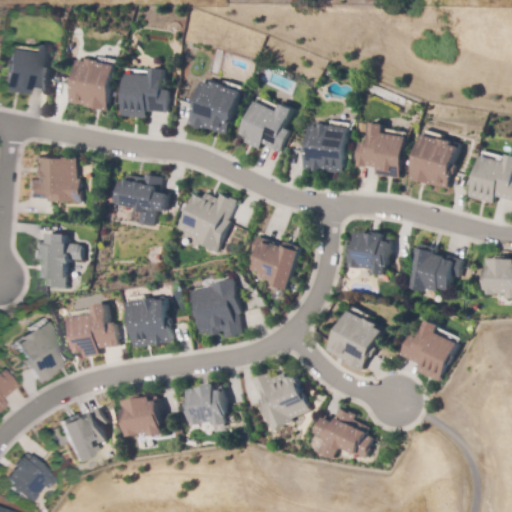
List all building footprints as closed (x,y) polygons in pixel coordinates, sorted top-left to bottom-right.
[(8,52),(32,55),(33,46),(45,47),(43,67),(50,68),(47,90),(6,84),(4,84),(5,73),(8,52)] [(81,58),(99,62),(98,64),(119,69),(116,81),(113,80),(108,104),(87,100),(87,103),(71,100),(74,86),(72,85),(73,78),(77,79),(81,58)] [(127,75),(151,78),(152,69),(164,70),(162,90),(169,91),(166,113),(125,108),(124,108),(125,97),(127,75)] [(206,80),(223,85),(222,88),(242,94),(239,106),(235,105),(228,128),(208,122),(207,125),(191,120),(196,106),(194,105),(196,99),(199,100),(206,80)] [(254,102),(276,112),(280,103),(291,108),(282,129),(288,132),(280,150),(243,133),(247,123),(245,122),(254,102)] [(311,124),(329,125),(329,128),(350,130),(349,142),(346,142),(343,166),(322,164),(322,168),(306,166),(307,152),(305,152),(306,144),(309,145),(311,124)] [(406,138),(402,177),(379,174),(380,166),(359,163),(361,143),(369,144),(372,124),(383,125),(382,135),(406,138)] [(424,136),(459,146),(449,186),(433,182),(433,184),(413,178),(424,136)] [(483,151),(511,158),(511,198),(495,194),(494,195),(472,189),(483,151)] [(76,164),(77,184),(80,184),(80,206),(60,207),(47,207),(47,202),(26,202),(26,184),(34,184),(34,164),(76,164)] [(117,201),(120,182),(128,184),(128,180),(147,184),(149,175),(165,178),(162,192),(171,194),(168,210),(160,209),(157,225),(144,222),(146,211),(142,210),(142,206),(117,201)] [(195,195),(204,199),(206,194),(220,200),(222,197),(235,203),(226,220),(230,222),(218,249),(198,240),(200,236),(180,227),(195,195)] [(392,237),(386,275),(372,273),(372,269),(362,268),(362,269),(350,267),(356,232),(392,237)] [(300,252),(286,289),(277,285),(278,281),(263,275),(264,273),(254,269),(259,255),(253,253),(259,236),(300,252)] [(65,291),(43,291),(43,285),(38,284),(38,263),(31,263),(31,247),(46,247),(46,237),(66,238),(67,248),(82,248),(81,264),(65,264),(65,291)] [(427,293),(409,288),(421,243),(436,248),(435,253),(463,260),(458,278),(451,276),(447,291),(437,289),(436,292),(428,290),(427,293)] [(511,259),(511,298),(507,298),(508,295),(497,294),(497,296),(485,295),(487,259),(511,259)] [(199,334),(192,291),(213,288),(212,284),(236,280),(242,314),(238,314),(242,334),(234,335),(235,338),(224,340),(223,331),(220,331),(220,334),(209,336),(208,332),(207,332),(199,334)] [(135,349),(128,304),(166,298),(173,343),(135,349)] [(94,314),(92,306),(105,304),(108,325),(117,324),(121,347),(100,350),(101,357),(76,360),(70,318),(94,314)] [(330,349),(351,310),(385,328),(362,370),(347,362),(348,360),(330,349)] [(457,344),(440,382),(417,371),(420,365),(400,356),(409,335),(417,339),(425,320),(438,325),(434,333),(457,344)] [(42,321),(69,358),(37,382),(10,344),(17,339),(17,338),(42,321)] [(0,369),(1,368),(16,386),(1,399),(6,405),(0,409),(0,369)] [(275,432),(261,400),(265,399),(257,380),(272,373),(275,379),(286,373),(289,379),(297,375),(313,410),(295,418),(296,422),(275,432)] [(192,424),(189,397),(194,396),(193,386),(219,383),(220,388),(224,387),(229,423),(214,425),(214,421),(192,424)] [(127,437),(123,410),(129,409),(127,399),(153,395),(154,400),(158,400),(163,435),(149,437),(148,434),(127,437)] [(76,462),(58,424),(73,417),(75,420),(102,407),(109,423),(101,427),(107,441),(99,445),(100,447),(90,452),(91,455),(76,462)] [(356,420),(372,428),(368,435),(375,438),(365,458),(358,454),(357,456),(342,448),(340,451),(338,450),(333,458),(319,451),(326,438),(317,433),(325,418),(334,423),(342,409),(357,416),(356,420)] [(27,502),(5,485),(9,480),(1,474),(17,453),(21,457),(24,453),(52,475),(43,487),(40,485),(27,502)]
